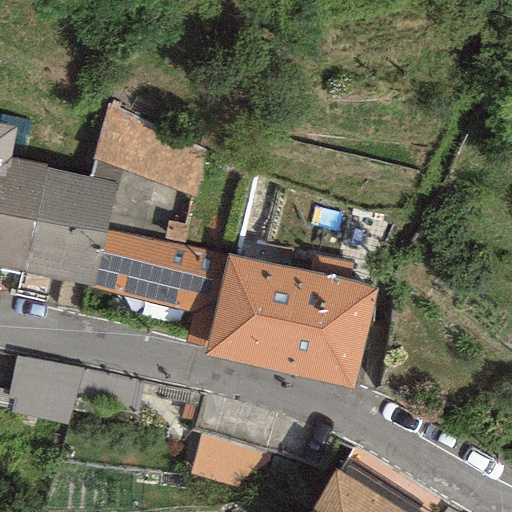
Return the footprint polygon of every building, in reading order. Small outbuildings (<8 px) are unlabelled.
[(272,103),(288,81),(257,58),(241,79),(272,103)] [(191,189),(201,149),(108,105),(95,154),(191,189)] [(0,152),(3,131),(0,130),(0,256),(88,277),(137,290),(202,306),(214,252),(179,243),(191,189),(95,154),(88,183),(0,161),(0,152)] [(277,191),(256,262),(365,287),(399,225),(277,191)] [(434,269),(439,259),(431,254),(425,264),(434,269)] [(256,262),(229,255),(218,309),(202,306),(198,326),(350,360),(365,287),(256,262)] [(86,284),(80,310),(130,321),(137,290),(88,277),(86,284)] [(80,310),(86,284),(61,279),(55,305),(80,310)] [(74,397),(79,369),(16,357),(9,394),(15,395),(13,408),(70,418),(74,397)] [(79,369),(74,397),(133,409),(140,379),(110,371),(109,375),(79,369)] [(189,423),(193,407),(178,403),(174,420),(189,423)] [(53,482),(53,465),(25,464),(24,481),(53,482)] [(309,511),(396,511),(334,472),(309,511)]
